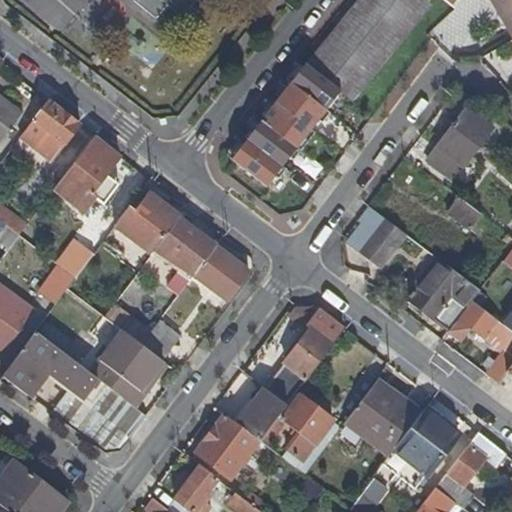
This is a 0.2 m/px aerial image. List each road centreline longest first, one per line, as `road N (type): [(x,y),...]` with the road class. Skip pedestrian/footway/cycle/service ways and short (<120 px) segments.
road 1 (residential): [(119,499),(296,268)]
road 2 (residential): [(296,268),(511,425)]
road 3 (residential): [(296,268),(437,70)]
road 4 (residential): [(0,37),(174,173)]
road 5 (residential): [(174,173),(306,0)]
road 6 (residential): [(174,173),(296,268)]
road 7 (residential): [(119,499),(0,406)]
